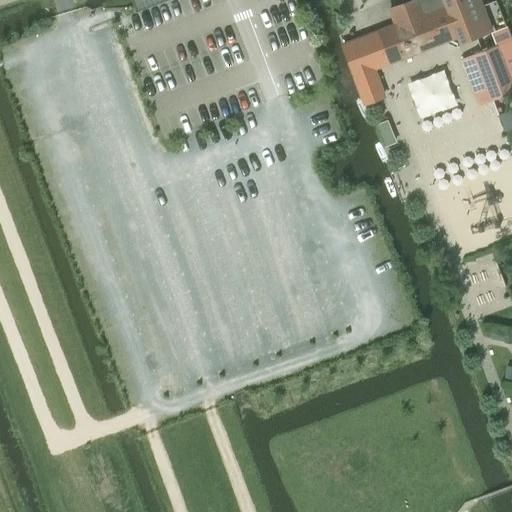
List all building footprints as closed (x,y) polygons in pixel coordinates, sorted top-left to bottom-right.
[(395,24),(377,31),(389,61),(458,35),(460,42),(477,36),(490,31),(491,31),(478,0),(412,0),(389,9),(395,24)] [(360,38),(343,44),(365,103),(376,99),(383,96),(360,38)] [(474,52),(491,99),(511,91),(511,86),(497,44),(474,52)] [(384,121),(377,123),(387,146),(394,143),(392,139),(384,121)] [(504,342),(503,342),(511,344),(511,343),(511,340),(511,336),(505,335),(504,342)]
